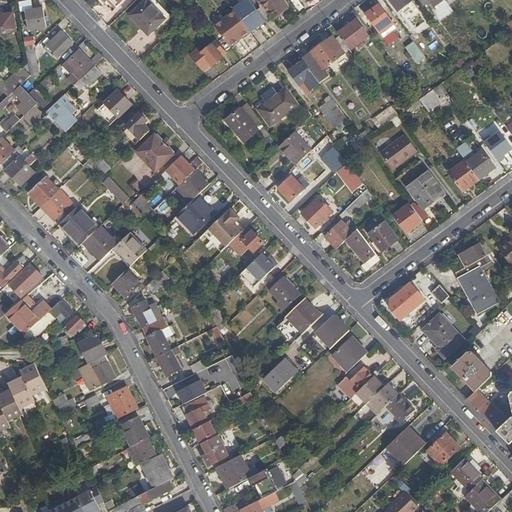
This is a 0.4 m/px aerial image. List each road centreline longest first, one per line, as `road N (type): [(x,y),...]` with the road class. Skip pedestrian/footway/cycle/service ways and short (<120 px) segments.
road 1 (residential): [(0,200),(109,314),(201,490)]
road 2 (residential): [(353,305),(180,122)]
road 3 (residential): [(511,465),(353,305)]
road 4 (residential): [(180,122),(342,0)]
road 5 (residential): [(511,187),(353,305)]
road 6 (residential): [(180,122),(66,0)]
